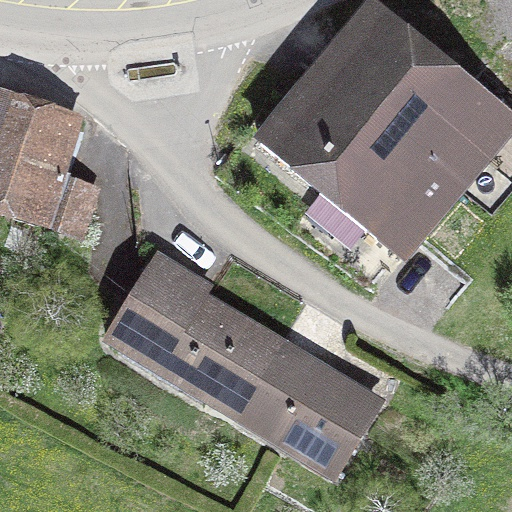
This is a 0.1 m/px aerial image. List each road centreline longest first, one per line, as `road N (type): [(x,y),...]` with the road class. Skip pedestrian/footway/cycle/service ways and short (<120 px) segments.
road 1 (residential): [(177,170),(228,227),(339,301),(511,377)]
road 2 (residential): [(57,33),(177,170)]
road 3 (tertiary): [(57,33),(137,36),(232,18)]
road 4 (residential): [(232,18),(177,170)]
